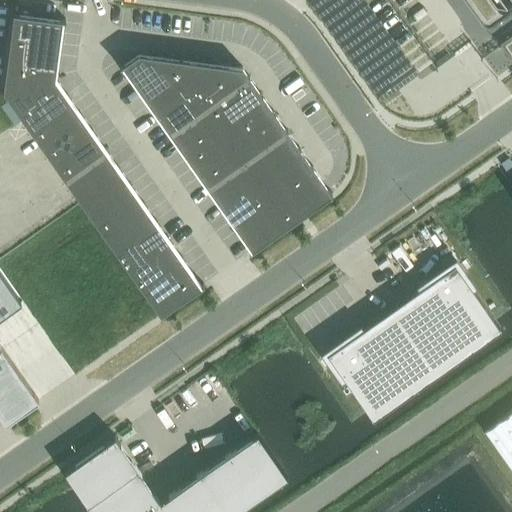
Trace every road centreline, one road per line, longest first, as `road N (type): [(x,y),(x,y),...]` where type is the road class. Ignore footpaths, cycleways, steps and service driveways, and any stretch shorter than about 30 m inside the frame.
road 1 (unclassified): [(0,475),(407,190)]
road 2 (unclassified): [(407,190),(310,44),(260,3),(233,0)]
road 3 (unclassified): [(297,511),(511,363)]
road 4 (unclassified): [(407,190),(511,117)]
